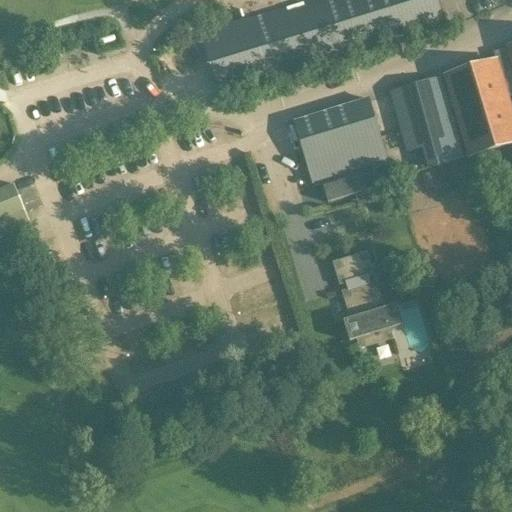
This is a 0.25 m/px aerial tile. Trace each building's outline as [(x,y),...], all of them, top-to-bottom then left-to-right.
[(435,0),(315,0),(201,36),(218,92),(444,24),(435,0)] [(511,146),(511,46),(492,52),(495,60),(441,76),(467,159),(511,146)] [(430,169),(462,159),(440,77),(389,92),(406,152),(423,148),(430,169)] [(312,189),(389,165),(368,99),(293,122),(312,189)] [(328,203),(354,195),(380,187),(376,171),(323,188),(328,203)] [(383,309),(375,282),(369,284),(367,277),(373,275),(366,253),(332,263),(339,286),(345,284),(347,290),(341,292),(349,319),(343,322),(349,342),(355,340),(358,350),(392,339),(389,330),(402,326),(396,305),(383,309)]
